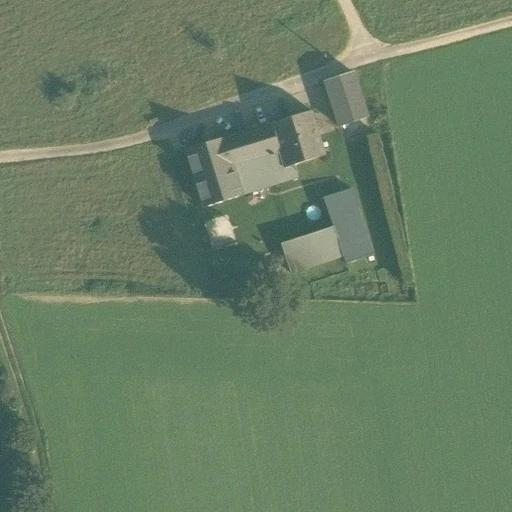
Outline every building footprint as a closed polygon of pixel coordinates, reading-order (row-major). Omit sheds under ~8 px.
[(325,83),(340,130),(368,121),(352,74),(325,83)] [(271,124),(285,169),(294,166),(325,156),(311,112),(271,124)] [(271,124),(223,139),(242,197),(298,179),(294,166),(285,169),(271,124)] [(204,209),(242,197),(223,139),(186,151),(204,209)] [(334,228),(340,246),(366,237),(350,191),(324,199),(334,228)] [(291,275),(344,257),(340,246),(334,228),(280,245),(291,275)] [(372,256),(366,237),(340,246),(344,257),(346,264),(372,256)]
